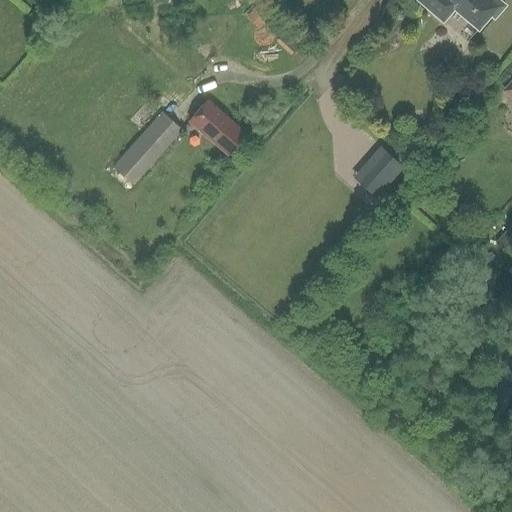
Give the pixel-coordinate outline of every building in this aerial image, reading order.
[(418,0),(443,22),(454,9),(478,30),(490,16),(494,19),(505,6),(497,0),(418,0)] [(259,29),(272,14),(258,2),(245,18),(259,29)] [(228,156),(248,133),(212,103),(193,126),(228,156)] [(161,114),(113,168),(132,185),(181,131),(161,114)] [(380,147),(353,178),(377,199),(404,168),(380,147)] [(511,255),(511,253),(511,224),(496,243),(511,255)]
